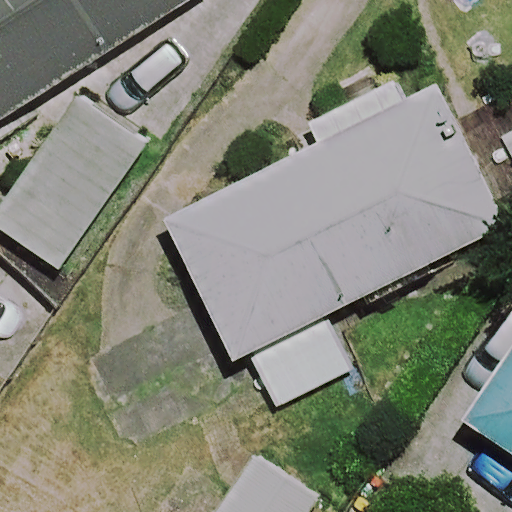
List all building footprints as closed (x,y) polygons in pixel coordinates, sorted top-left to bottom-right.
[(0,0),(0,135),(203,0),(0,0)] [(509,228),(429,69),(320,123),(331,146),(176,224),(272,415),(354,373),(327,320),(509,228)] [(151,150),(91,103),(0,219),(0,222),(59,269),(151,150)] [(511,368),(476,424),(511,447),(511,368)] [(312,511),(321,500),(262,458),(223,511),(312,511)]
